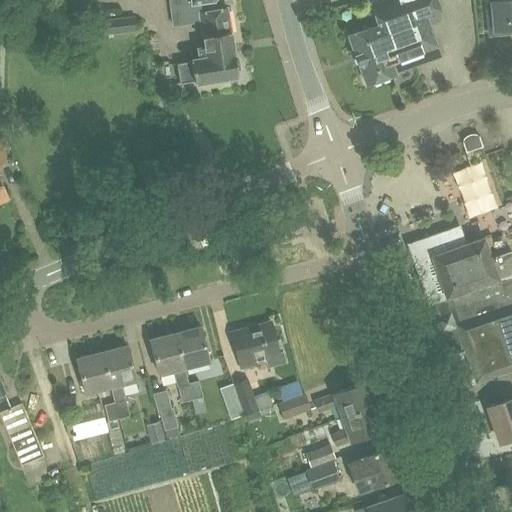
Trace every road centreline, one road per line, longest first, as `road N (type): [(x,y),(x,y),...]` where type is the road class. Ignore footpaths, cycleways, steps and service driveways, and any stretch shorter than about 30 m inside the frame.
road 1 (residential): [(19,287),(42,331),(69,331),(368,254)]
road 2 (tertiary): [(19,287),(335,153)]
road 3 (tertiary): [(368,254),(456,511)]
road 4 (tertiary): [(335,153),(511,89)]
road 5 (tertiary): [(335,153),(283,0)]
